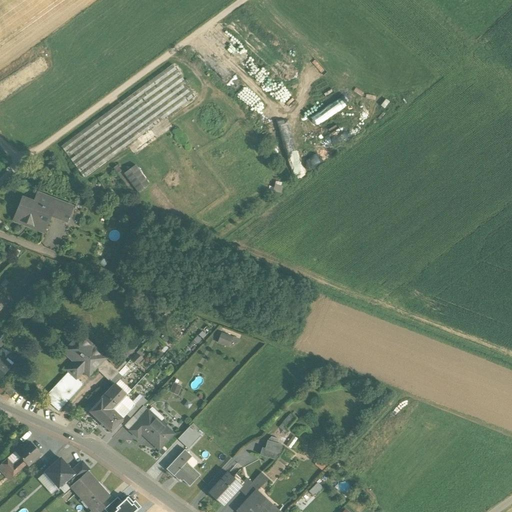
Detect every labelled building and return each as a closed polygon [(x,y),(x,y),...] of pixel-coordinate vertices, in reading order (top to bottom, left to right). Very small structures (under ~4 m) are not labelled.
[(172,65),(61,147),(84,179),(132,143),(166,118),(195,96),(191,91),(179,75),(172,65)] [(335,98),(302,119),(308,128),(340,106),(335,98)] [(301,173),(292,120),(281,121),(290,175),(301,173)] [(327,149),(312,157),(316,165),(331,157),(327,149)] [(148,184),(134,166),(124,174),(138,192),(148,184)] [(34,204),(23,199),(15,220),(39,229),(43,219),(47,221),(50,215),(56,201),(38,194),(34,204)] [(71,207),(56,201),(50,215),(66,221),(71,207)] [(233,338),(221,333),(217,343),(229,347),(233,338)] [(91,348),(78,336),(64,351),(74,360),(72,362),(79,369),(73,376),(76,379),(82,372),(88,377),(95,369),(104,360),(106,358),(93,346),(91,348)] [(0,357),(0,377),(8,368),(2,363),(3,361),(0,357)] [(104,360),(95,369),(109,382),(117,374),(118,373),(104,360)] [(118,373),(117,374),(121,378),(128,370),(124,366),(118,373)] [(68,372),(44,399),(58,412),(82,385),(76,379),(73,376),(68,372)] [(117,374),(109,382),(113,386),(114,385),(121,378),(117,374)] [(174,382),(170,391),(178,394),(182,386),(174,382)] [(113,386),(100,400),(112,411),(119,403),(124,398),(126,396),(114,385),(113,386)] [(15,392),(10,387),(4,393),(10,398),(15,392)] [(124,398),(119,403),(128,412),(134,406),(124,398)] [(128,412),(126,415),(130,420),(133,417),(143,407),(147,402),(142,398),(134,406),(128,412)] [(112,411),(100,400),(89,412),(101,423),(112,411)] [(143,407),(133,417),(138,422),(145,414),(148,411),(143,407)] [(163,419),(151,408),(148,411),(145,414),(156,424),(159,421),(160,422),(163,419)] [(112,411),(101,423),(110,432),(122,420),(112,411)] [(156,424),(145,414),(138,422),(129,431),(136,438),(141,434),(158,451),(173,435),(160,422),(159,421),(156,424)] [(173,443),(177,447),(182,442),(189,448),(201,435),(191,425),(173,443)] [(283,444),(278,442),(279,438),(268,435),(262,455),(278,460),(283,444)] [(40,455),(29,443),(23,448),(21,445),(14,452),(20,459),(25,465),(27,467),(40,455)] [(184,450),(165,470),(173,477),(175,474),(189,487),(200,476),(186,463),(191,457),(184,450)] [(14,452),(7,459),(13,465),(20,459),(14,452)] [(20,459),(13,465),(7,459),(1,464),(1,465),(12,477),(25,465),(20,459)] [(72,472),(60,459),(45,473),(59,488),(66,482),(74,474),(72,472)] [(71,488),(72,487),(88,472),(90,471),(82,463),(72,472),(74,474),(66,482),(71,488)] [(12,477),(1,465),(0,465),(0,471),(8,480),(12,477)] [(108,496),(88,472),(72,487),(92,509),(93,510),(100,503),(108,496)] [(240,485),(227,473),(208,493),(221,506),(237,489),(240,485)] [(251,483),(246,478),(240,485),(237,489),(242,493),(251,483)] [(251,483),(242,493),(248,500),(256,491),(257,492),(259,490),(251,483)] [(315,495),(322,487),(317,483),(310,491),(315,495)] [(248,500),(237,511),(273,511),(265,505),(267,502),(257,492),(256,491),(248,500)] [(127,497),(116,507),(120,511),(135,511),(140,508),(134,501),(132,502),(127,497)] [(100,503),(93,510),(92,509),(88,511),(101,511),(104,509),(100,503)]
